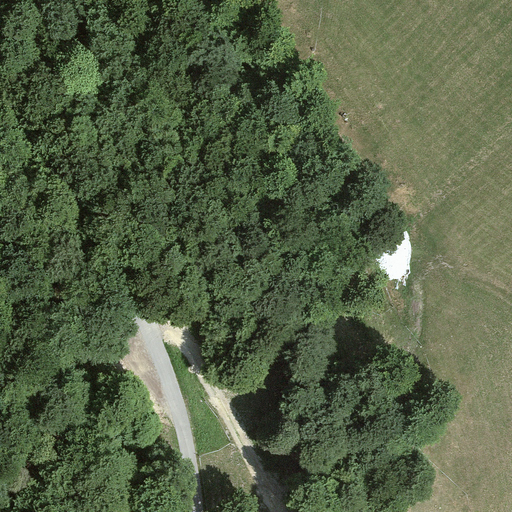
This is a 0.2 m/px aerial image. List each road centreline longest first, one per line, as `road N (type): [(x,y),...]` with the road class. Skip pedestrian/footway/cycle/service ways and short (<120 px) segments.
road 1 (unclassified): [(0,114),(74,196),(146,330),(172,390),(194,511)]
road 2 (track): [(274,511),(186,347),(146,330)]
